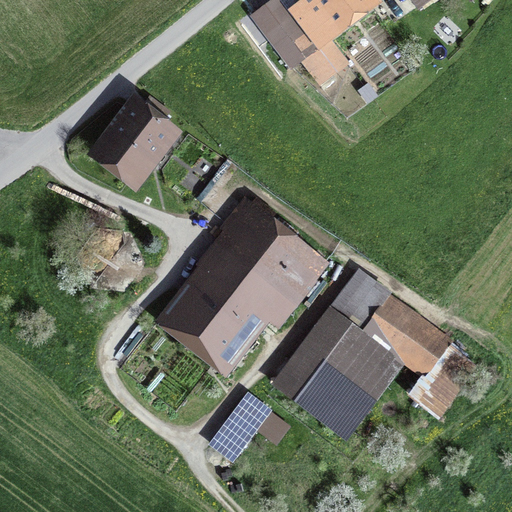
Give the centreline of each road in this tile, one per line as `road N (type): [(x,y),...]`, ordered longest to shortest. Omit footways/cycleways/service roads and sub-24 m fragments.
road 1 (track): [(239,511),(207,484),(183,444),(118,398),(107,359),(193,246)]
road 2 (tertiary): [(35,152),(224,0)]
